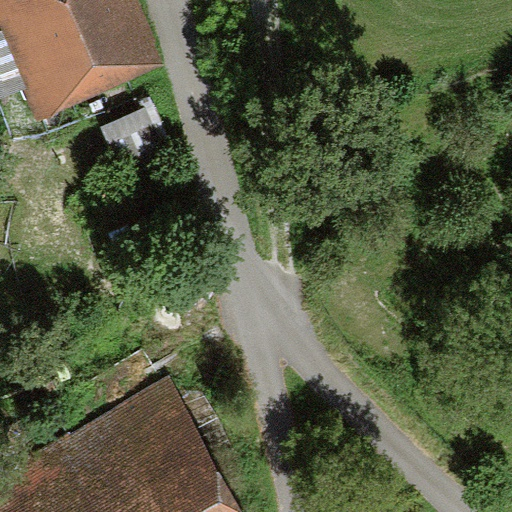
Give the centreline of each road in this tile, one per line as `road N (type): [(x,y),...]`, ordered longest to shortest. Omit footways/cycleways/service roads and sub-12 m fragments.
road 1 (unclassified): [(462,511),(280,332),(223,241),(159,0)]
road 2 (track): [(263,0),(280,332)]
road 3 (track): [(223,241),(287,511)]
